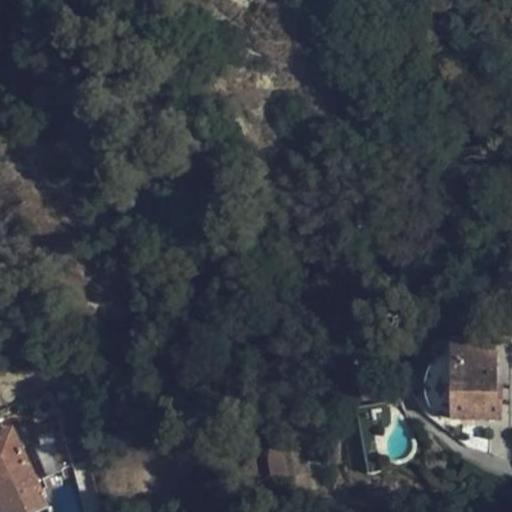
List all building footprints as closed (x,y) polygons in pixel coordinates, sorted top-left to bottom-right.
[(451,363),(467,363),(468,352),(468,342),(453,342),(451,363)] [(467,363),(478,364),(479,353),(468,352),(467,363)] [(496,364),(478,364),(467,363),(451,363),(448,419),(498,423),(499,406),(494,405),(496,364)] [(64,429),(38,437),(48,474),(75,467),(64,429)] [(0,511),(35,511),(45,508),(11,430),(0,435),(0,511)]
